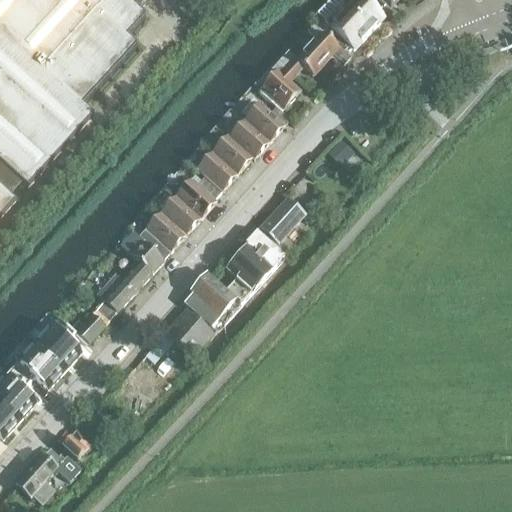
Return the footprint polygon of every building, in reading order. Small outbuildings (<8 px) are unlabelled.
[(0,0),(0,222),(16,205),(11,200),(24,186),(29,191),(93,121),(84,112),(138,52),(127,43),(146,22),(121,0),(0,0)] [(370,39),(385,22),(360,0),(350,0),(340,11),(370,39)] [(355,55),(370,39),(340,11),(325,26),(332,32),(329,36),(345,51),(348,48),(355,55)] [(344,56),(347,53),(345,51),(329,36),(318,26),(308,36),(318,45),(310,54),(300,45),(282,65),(296,78),(303,70),(313,79),(332,60),(343,71),(351,63),(344,56)] [(285,113),(300,97),(288,86),(296,78),(282,65),(270,77),(273,81),(263,92),(285,113)] [(282,116),(285,113),(263,92),(260,95),(276,110),(282,116)] [(271,147),(286,131),(261,109),(247,125),(271,147)] [(257,163),(271,147),(247,125),(232,141),(255,162),(257,163)] [(239,179),(255,162),(232,141),(229,139),(214,156),(239,179)] [(339,167),(351,155),(341,145),(329,157),(339,167)] [(239,179),(214,156),(198,173),(207,181),(203,185),(220,200),(239,179)] [(178,201),(203,222),(218,205),(217,204),(220,200),(203,185),(200,189),(194,183),(178,201)] [(281,247),(309,217),(289,199),(263,230),(281,247)] [(188,240),(203,222),(178,201),(163,218),(188,240)] [(172,257),(188,240),(163,218),(155,227),(159,231),(156,234),(159,237),(155,242),(172,257)] [(155,242),(159,237),(156,234),(159,231),(155,227),(142,242),(132,232),(119,247),(140,266),(152,277),(165,263),(149,249),(155,242)] [(240,310),(272,276),(287,259),(259,234),(246,248),(249,251),(227,275),(236,284),(226,295),(240,310)] [(165,263),(172,257),(155,242),(149,249),(165,263)] [(110,325),(152,277),(140,266),(98,314),(110,325)] [(225,327),(240,310),(226,295),(207,278),(190,297),(193,299),(185,307),(189,311),(213,332),(220,323),(225,327)] [(192,362),(217,335),(213,332),(189,311),(165,337),(147,359),(155,367),(174,345),(192,362)] [(88,347),(90,348),(106,330),(94,319),(93,319),(77,337),(88,347)] [(60,322),(36,348),(66,375),(82,357),(69,346),(77,337),(60,322)] [(36,348),(13,374),(30,389),(36,382),(43,388),(47,384),(51,388),(53,389),(66,375),(36,348)] [(13,374),(0,388),(0,407),(20,425),(33,411),(28,406),(31,402),(24,396),(30,389),(13,374)] [(0,407),(0,439),(4,443),(20,425),(0,407)] [(81,464),(95,449),(78,434),(64,449),(81,464)] [(64,463),(50,451),(43,460),(41,459),(17,488),(43,510),(56,495),(45,486),(57,472),(56,472),(64,463)]
